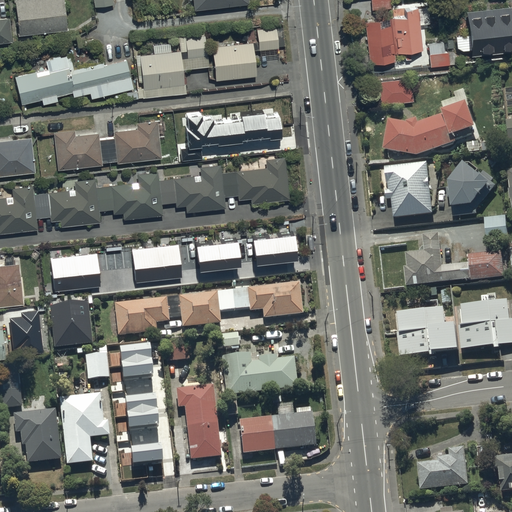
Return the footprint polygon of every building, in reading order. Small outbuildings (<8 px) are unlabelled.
[(14,0),(18,36),(66,31),(64,10),(66,10),(64,0),(14,0)] [(247,0),(192,0),(194,11),(248,5),(247,0)] [(405,18),(365,22),(369,65),(395,63),(394,54),(421,52),(419,24),(428,24),(427,8),(404,10),(405,18)] [(508,8),(464,12),(470,57),(511,52),(511,27),(508,8)] [(0,43),(11,43),(9,18),(0,18),(0,43)] [(256,30),(258,50),(278,48),(275,28),(256,30)] [(204,36),(184,38),(187,58),(207,56),(204,36)] [(450,42),(428,44),(430,67),(452,65),(450,42)] [(252,43),(211,48),(215,81),(256,76),(252,43)] [(180,52),(139,56),(143,89),(183,85),(180,52)] [(15,76),(21,105),(42,100),(42,104),(57,101),(56,96),(72,93),(73,97),(89,94),(90,98),(131,89),(125,61),(102,66),(102,63),(71,70),(68,57),(61,59),(60,56),(51,58),(51,60),(44,62),(46,69),(15,76)] [(410,79),(378,82),(380,105),(412,102),(410,79)] [(397,122),(396,124),(389,123),(383,153),(418,159),(455,146),(453,141),(475,133),(467,110),(471,109),(465,92),(454,96),(455,99),(440,105),(445,116),(419,126),(417,122),(407,126),(405,126),(405,124),(397,122)] [(265,102),(266,122),(285,121),(284,102),(273,103),(273,100),(269,101),(269,102),(265,102)] [(199,124),(196,124),(198,140),(200,140),(201,151),(210,150),(210,153),(244,149),(241,118),(228,118),(227,115),(208,115),(208,120),(206,120),(206,122),(199,122),(199,124)] [(114,131),(115,137),(117,160),(117,162),(161,158),(157,120),(137,122),(137,129),(114,131)] [(102,164),(102,161),(99,138),(99,133),(75,135),(75,130),(54,132),(58,169),(102,164)] [(0,140),(0,175),(35,171),(31,137),(0,140)] [(102,161),(117,160),(115,137),(99,138),(102,161)] [(489,145),(482,145),(482,154),(494,154),(494,141),(489,141),(489,145)] [(479,144),(467,145),(467,155),(479,154),(479,144)] [(235,171),(238,195),(238,199),(251,198),(251,203),(290,199),(285,156),(265,159),(266,167),(235,171)] [(201,175),(173,178),(175,202),(176,207),(186,205),(186,212),(225,208),(224,196),(222,172),(221,164),(200,166),(201,175)] [(427,166),(385,170),(387,187),(389,186),(389,193),(386,194),(387,203),(392,202),(394,221),(433,217),(430,190),(437,189),(436,179),(429,180),(427,166)] [(450,215),(452,214),(453,220),(476,218),(476,214),(496,190),(491,186),(494,182),(480,171),(478,173),(470,167),(466,167),(464,170),(462,169),(448,187),(450,215)] [(138,182),(110,185),(113,209),(113,214),(123,213),(124,219),(163,215),(162,203),(159,179),(158,171),(137,173),(138,182)] [(238,195),(235,171),(222,172),(224,196),(238,195)] [(100,222),(99,210),(96,186),(95,178),(74,181),(75,189),(48,192),(51,220),(60,219),(61,226),(100,222)] [(162,203),(175,202),(173,178),(159,179),(162,203)] [(99,210),(113,209),(110,185),(96,186),(99,210)] [(13,196),(0,197),(0,232),(38,229),(37,217),(50,216),(48,192),(34,193),(33,186),(12,188),(13,196)] [(505,220),(484,221),(486,246),(507,244),(505,220)] [(252,234),(254,259),(295,254),(292,229),(252,234)] [(195,240),(198,265),(238,261),(235,236),(195,240)] [(470,282),(469,267),(442,270),(438,237),(423,239),(425,255),(407,257),(408,270),(405,270),(407,289),(470,282)] [(132,247),(135,279),(180,274),(177,242),(132,247)] [(51,256),(54,288),(99,283),(95,251),(51,256)] [(469,267),(470,282),(471,282),(471,284),(504,280),(501,255),(468,258),(469,267)] [(0,307),(25,305),(22,278),(20,278),(19,264),(0,265),(0,307)] [(299,286),(232,294),(235,313),(250,312),(250,315),(263,313),(264,321),(302,317),(299,286)] [(235,313),(232,294),(178,300),(181,320),(182,331),(220,327),(219,315),(235,313)] [(458,329),(461,353),(511,347),(511,323),(509,323),(507,303),(496,304),(495,296),(482,298),(483,306),(461,309),(463,329),(458,329)] [(181,320),(178,300),(114,307),(118,339),(157,335),(156,327),(169,325),(169,322),(181,320)] [(55,348),(92,344),(87,304),(50,308),(55,348)] [(32,308),(4,311),(5,326),(10,325),(11,335),(34,333),(32,308)] [(443,311),(397,316),(399,337),(397,337),(399,361),(430,357),(431,361),(459,358),(456,330),(446,331),(443,311)] [(217,351),(239,349),(237,336),(216,338),(217,351)] [(186,343),(163,345),(165,365),(188,363),(186,343)] [(85,360),(87,382),(108,380),(105,348),(98,349),(99,358),(85,360)] [(110,351),(112,374),(135,371),(133,349),(110,351)] [(221,361),(225,400),(297,392),(294,362),(276,364),(276,360),(258,362),(258,366),(251,367),(250,358),(221,361)] [(0,363),(0,396),(1,412),(22,411),(18,362),(0,363)] [(214,389),(175,393),(177,412),(185,411),(190,463),(221,460),(214,389)] [(163,397),(124,402),(129,454),(169,450),(163,397)] [(65,469),(92,467),(90,442),(108,441),(107,426),(103,426),(100,398),(60,402),(65,469)] [(226,419),(237,418),(235,403),(224,404),(226,419)] [(56,414),(13,418),(15,437),(20,437),(21,449),(25,449),(26,467),(60,464),(56,414)] [(312,417),(239,425),(243,458),(316,450),(312,417)] [(437,464),(417,466),(420,492),(468,489),(465,451),(448,452),(449,459),(437,460),(437,464)] [(511,457),(494,459),(495,474),(499,474),(501,496),(511,495),(511,457)]
